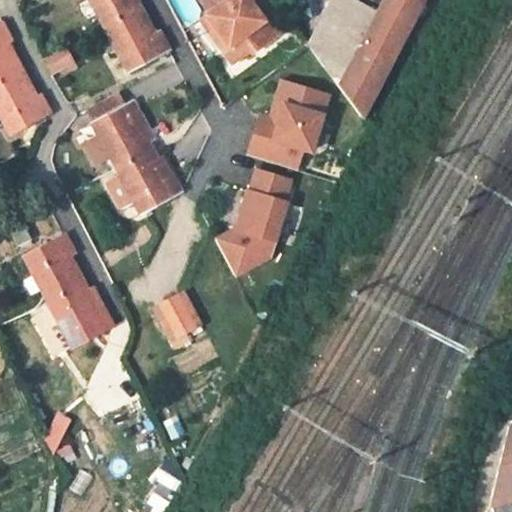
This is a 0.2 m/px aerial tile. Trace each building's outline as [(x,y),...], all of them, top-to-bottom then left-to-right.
[(128,0),(89,0),(126,70),(167,50),(158,32),(148,37),(128,0)] [(218,47),(228,61),(245,49),(247,51),(266,38),(255,22),(261,18),(255,11),(253,12),(248,5),(250,3),(247,0),(199,0),(208,12),(204,14),(224,43),(218,47)] [(412,0),(381,0),(377,8),(357,0),(329,0),(305,43),(342,113),(412,0)] [(9,132),(40,115),(49,111),(44,102),(40,94),(36,96),(26,76),(20,80),(10,61),(15,58),(6,40),(8,39),(11,38),(6,28),(1,20),(0,20),(0,116),(9,132)] [(39,54),(49,72),(62,65),(61,62),(68,58),(60,43),(39,54)] [(316,157),(330,95),(278,83),(270,117),(260,115),(250,159),(301,171),(304,154),(316,157)] [(112,92),(80,113),(85,121),(117,100),(112,92)] [(109,157),(138,212),(178,191),(170,174),(166,176),(156,157),(149,161),(140,143),(150,137),(140,119),(131,102),(91,123),(98,137),(84,144),(95,165),(109,157)] [(271,259),(296,183),(255,170),(236,232),(215,239),(234,281),(271,259)] [(29,238),(19,219),(6,226),(16,244),(29,238)] [(41,289),(71,346),(109,325),(101,308),(91,313),(64,257),(73,252),(63,234),(24,254),(32,272),(24,277),(33,293),(41,289)] [(184,290),(169,298),(188,331),(203,322),(184,290)] [(169,298),(154,307),(173,340),(188,331),(169,298)] [(511,437),(503,461),(487,501),(511,496),(511,437)] [(511,511),(511,501),(489,506),(489,511),(511,511)]
